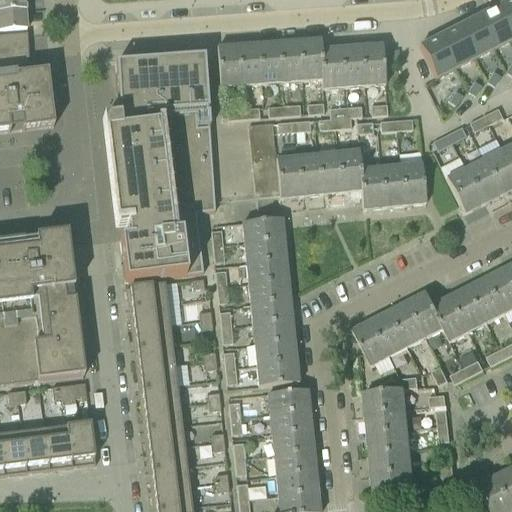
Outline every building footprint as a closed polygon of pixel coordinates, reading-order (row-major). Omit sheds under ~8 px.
[(0,0),(0,14),(24,13),(23,0),(0,0)] [(497,9),(496,10),(511,40),(511,1),(506,4),(505,4),(506,5),(497,9)] [(478,19),(477,19),(494,52),(495,52),(511,42),(511,40),(496,10),(487,14),(487,13),(486,14),(487,15),(478,19)] [(0,34),(26,33),(24,13),(0,14),(0,34)] [(467,24),(458,29),(475,62),(494,52),(477,19),(468,24),(468,23),(467,23),(467,24)] [(448,34),(439,39),(455,72),(475,62),(458,29),(449,34),(449,33),(448,33),(448,34)] [(53,129),(50,109),(46,75),(29,77),(26,37),(0,39),(0,134),(7,134),(7,135),(9,135),(8,123),(20,122),(22,133),(53,129)] [(429,44),(419,49),(435,82),(455,72),(439,39),(438,39),(430,43),(429,42),(429,43),(429,44)] [(320,43),(298,45),(301,86),(321,85),(323,85),(321,53),(320,43)] [(298,45),(278,46),(281,88),(301,86),(298,45)] [(278,46),(258,48),(261,89),(281,88),(278,46)] [(258,48),(238,49),(241,91),(261,89),(258,48)] [(381,48),(359,50),(363,91),(385,90),(381,48)] [(226,50),(216,51),(217,59),(219,92),(240,91),(241,91),(238,49),(226,50)] [(359,50),(340,51),(343,93),(363,91),(359,50)] [(323,85),(321,85),(321,94),(322,94),(343,93),(340,51),(321,53),(323,85)] [(214,215),(213,205),(203,60),(114,66),(118,122),(101,124),(114,232),(126,230),(127,243),(119,244),(124,286),(202,277),(195,217),(214,215)] [(493,76),(487,86),(493,90),(500,80),(493,76)] [(474,86),(467,96),(474,100),(481,90),(474,86)] [(455,95),(448,105),(455,110),(462,100),(455,95)] [(307,119),(323,118),(323,107),(306,108),(307,119)] [(284,121),(299,120),(299,109),(283,110),(284,121)] [(371,120),(387,119),(386,109),(370,110),(371,120)] [(268,122),(284,121),(283,110),(267,111),(268,122)] [(350,122),(361,121),(360,110),(349,111),(350,122)] [(329,123),(350,122),(349,111),(328,113),(329,123)] [(242,124),(259,122),(258,112),(242,113),(242,124)] [(227,125),(242,124),(242,113),(226,114),(227,125)] [(483,120),(488,129),(502,122),(497,113),(483,120)] [(473,136),(488,129),(483,120),(469,127),(473,136)] [(330,134),(350,132),(350,122),(329,123),(330,134)] [(318,135),(330,134),(329,123),(317,124),(318,135)] [(396,135),(412,134),(411,123),(395,125),(396,135)] [(293,136),(309,135),(309,125),(293,126),(293,136)] [(380,136),(396,135),(395,125),(379,126),(380,136)] [(277,138),(293,136),(293,126),(277,127),(277,138)] [(356,138),(373,137),(372,126),(355,128),(356,138)] [(248,142),(272,139),(271,127),(247,130),(248,142)] [(451,147),(465,140),(461,131),(447,138),(451,147)] [(437,154),(451,147),(447,138),(433,146),(437,154)] [(272,139),(248,142),(250,154),(274,151),(272,139)] [(511,174),(511,147),(501,153),(511,174)] [(274,151),(250,154),(251,166),(275,163),(275,162),(274,151)] [(501,199),(511,193),(511,174),(501,153),(482,163),(501,199)] [(343,196),(360,195),(359,183),(361,183),(360,173),(358,154),(338,156),(343,196)] [(322,198),(343,196),(338,156),(318,158),(322,198)] [(300,201),(322,198),(318,158),(296,160),(300,201)] [(279,203),(300,201),(296,160),(275,162),(275,163),(276,175),(277,188),(278,199),(279,203)] [(275,163),(251,166),(252,178),(276,175),(275,163)] [(483,208),(501,199),(482,163),(465,172),(483,208)] [(399,169),(403,209),(425,207),(421,167),(399,169)] [(383,211),(403,209),(399,169),(379,171),(383,211)] [(362,214),(383,211),(379,171),(360,173),(361,183),(359,183),(360,195),(362,214)] [(464,218),(483,208),(465,172),(445,182),(464,218)] [(276,175),(252,178),(253,190),(277,188),(276,175)] [(277,188),(253,190),(255,201),(255,202),(278,199),(277,188)] [(242,249),(283,244),(281,223),(240,227),(242,249)] [(212,252),(222,251),(221,234),(210,236),(212,252)] [(0,388),(83,379),(66,237),(35,241),(36,252),(24,254),(23,243),(20,243),(20,244),(0,246),(0,388)] [(244,268),(285,264),(283,244),(242,249),(244,268)] [(214,268),(224,266),(222,251),(212,252),(214,268)] [(247,288),(287,284),(285,264),(244,268),(247,288)] [(506,319),(511,315),(511,286),(505,273),(487,282),(506,319)] [(216,292),(226,291),(225,275),(214,276),(216,292)] [(488,328),(506,319),(487,282),(469,292),(488,328)] [(192,293),(203,291),(202,283),(191,284),(192,293)] [(249,309),(289,305),(287,284),(247,288),(249,309)] [(131,313),(166,309),(164,288),(125,292),(125,294),(126,294),(127,304),(130,304),(131,313)] [(218,308),(228,307),(226,291),(216,292),(218,308)] [(470,337),(488,328),(469,292),(451,301),(470,337)] [(452,346),(434,310),(427,297),(408,307),(426,342),(443,334),(450,347),(452,346)] [(452,346),(470,337),(451,301),(434,310),(452,346)] [(251,329),(291,325),(289,305),(249,309),(251,329)] [(408,352),(426,342),(408,307),(389,316),(408,352)] [(130,334),(169,329),(166,309),(131,313),(132,322),(129,323),(130,333),(130,334)] [(199,325),(211,324),(210,315),(198,317),(199,325)] [(220,333),(231,332),(229,316),(219,317),(220,333)] [(390,361),(408,352),(389,316),(371,325),(390,361)] [(200,334),(212,332),(211,324),(199,325),(200,334)] [(253,350),(293,345),(291,325),(251,329),(253,350)] [(371,371),(390,361),(371,325),(353,335),(359,348),(371,371)] [(136,353),(171,349),(169,329),(130,334),(131,334),(132,344),(135,344),(136,353)] [(222,348),(232,347),(231,332),(220,333),(222,348)] [(255,370),(295,366),(293,345),(253,350),(255,370)] [(505,363),(511,359),(511,347),(500,354),(505,363)] [(135,374),(174,369),(171,349),(136,353),(137,363),(134,363),(135,373),(135,374)] [(491,370),(505,363),(500,354),(486,361),(491,370)] [(203,366),(215,364),(214,356),(202,357),(203,366)] [(224,373),(235,372),(233,356),(223,357),(224,373)] [(204,374),(216,373),(215,364),(203,366),(204,374)] [(469,382),(483,374),(478,365),(464,372),(469,382)] [(257,391),(297,387),(295,366),(255,370),(257,391)] [(141,394),(176,390),(174,369),(135,374),(135,375),(136,375),(137,385),(140,385),(141,394)] [(439,390),(448,386),(441,371),(432,376),(439,390)] [(226,389),(236,388),(235,372),(224,373),(226,389)] [(455,389),(469,382),(464,372),(450,380),(455,389)] [(401,383),(402,393),(404,393),(418,391),(417,382),(401,383)] [(386,395),(402,393),(401,383),(385,385),(386,395)] [(74,401),(85,399),(84,387),(59,390),(61,402),(62,408),(75,407),(74,401)] [(53,403),(61,402),(59,390),(51,391),(53,403)] [(140,415),(179,410),(176,390),(141,394),(142,403),(139,404),(140,414),(140,415)] [(366,418),(407,414),(404,393),(402,393),(386,395),(364,397),(366,418)] [(17,407),(25,406),(24,394),(15,395),(17,407)] [(268,420),(309,416),(307,394),(266,398),(268,420)] [(8,409),(17,407),(15,395),(7,396),(8,409)] [(207,406),(219,405),(218,396),(206,398),(207,406)] [(430,411),(445,409),(444,399),(429,401),(430,411)] [(208,415),(220,413),(219,405),(207,406),(208,415)] [(229,423),(240,422),(238,406),(228,407),(229,423)] [(146,434),(181,430),(179,410),(140,415),(141,415),(142,425),(145,425),(146,434)] [(368,438),(409,434),(407,414),(366,418),(368,438)] [(438,431),(448,430),(446,414),(436,415),(438,431)] [(270,439),(311,435),(309,416),(268,420),(270,439)] [(231,439),(241,438),(240,422),(229,423),(231,439)] [(69,472),(94,469),(89,427),(64,431),(69,472)] [(145,455),(183,450),(181,430),(146,434),(147,444),(144,444),(145,454),(145,455)] [(439,446),(449,445),(448,430),(438,431),(439,446)] [(48,474),(69,472),(64,431),(43,433),(48,474)] [(25,477),(48,474),(43,433),(20,436),(25,477)] [(370,458),(411,454),(409,434),(368,438),(370,458)] [(272,459),(313,455),(311,435),(270,439),(272,459)] [(0,457),(3,480),(25,477),(20,436),(0,438),(0,457)] [(211,447),(223,445),(222,437),(210,438),(211,447)] [(212,455),(224,454),(223,445),(211,447),(212,455)] [(233,464),(244,463),(242,447),(232,448),(233,464)] [(150,475),(186,471),(183,450),(145,455),(145,456),(146,456),(147,466),(149,466),(150,475)] [(373,479),(413,475),(411,454),(370,458),(373,479)] [(274,479),(315,475),(313,455),(272,459),(274,479)] [(442,471),(452,470),(450,455),(440,456),(442,471)] [(235,480),(245,479),(244,463),(233,464),(235,480)] [(444,487),(454,486),(452,470),(442,471),(444,487)] [(150,496),(188,491),(186,471),(150,475),(152,484),(149,485),(150,495),(150,496)] [(511,510),(511,473),(497,481),(511,510)] [(276,500),(317,496),(315,475),(274,479),(276,500)] [(375,500),(415,496),(413,475),(373,479),(375,500)] [(226,478),(215,479),(216,488),(227,486),(226,478)] [(489,511),(511,511),(511,510),(497,481),(478,491),(489,511)] [(217,496),(229,495),(227,486),(216,488),(217,496)] [(238,504),(248,503),(247,487),(236,489),(238,504)] [(155,511),(183,511),(191,511),(188,491),(150,496),(152,511),(155,511)] [(318,511),(317,496),(276,500),(277,511),(318,511)] [(465,503),(468,509),(475,505),(472,500),(465,503)] [(238,511),(248,511),(248,503),(238,504),(238,511)]
